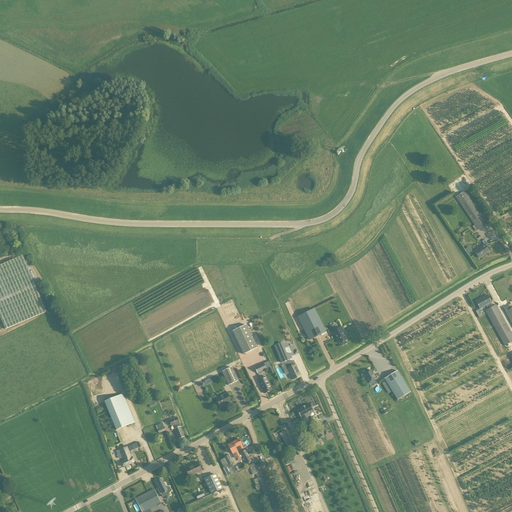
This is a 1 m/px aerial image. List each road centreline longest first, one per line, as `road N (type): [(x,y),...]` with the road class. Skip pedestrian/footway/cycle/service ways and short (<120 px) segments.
road 1 (tertiary): [(0,209),(134,223),(314,222),(342,208),(363,153),(409,93),(511,53)]
road 2 (unclassified): [(68,511),(317,379)]
road 3 (unclassified): [(317,379),(511,265)]
road 4 (unclassified): [(317,379),(377,511)]
